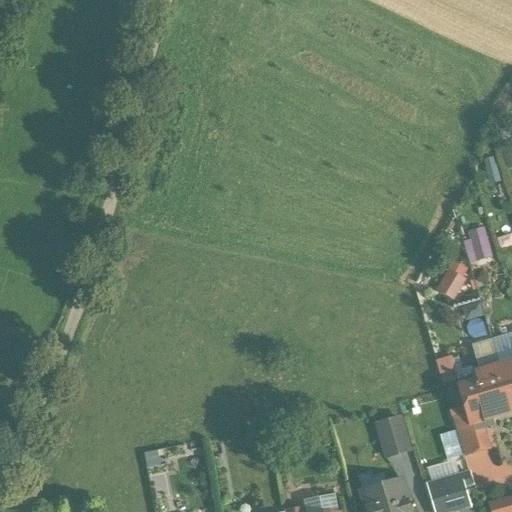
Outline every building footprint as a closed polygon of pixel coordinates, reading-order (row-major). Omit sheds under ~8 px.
[(511,144),(502,149),(511,169),(511,168),(511,144)] [(486,236),(463,242),(469,264),(492,257),(486,236)] [(450,261),(434,291),(451,301),(468,271),(450,261)] [(511,364),(499,368),(511,411),(511,364)] [(511,411),(499,368),(458,380),(469,417),(471,425),(483,421),(511,412),(511,411)] [(483,421),(471,425),(469,417),(453,422),(463,456),(487,449),(480,425),(483,421)] [(400,419),(377,426),(386,458),(409,452),(400,419)] [(468,474),(428,486),(435,511),(456,511),(469,508),(467,503),(463,488),(471,486),(468,474)] [(401,481),(362,493),(367,511),(369,510),(369,511),(410,511),(408,511),(406,504),(408,503),(401,481)] [(511,511),(511,500),(491,506),(492,511),(511,511)]
